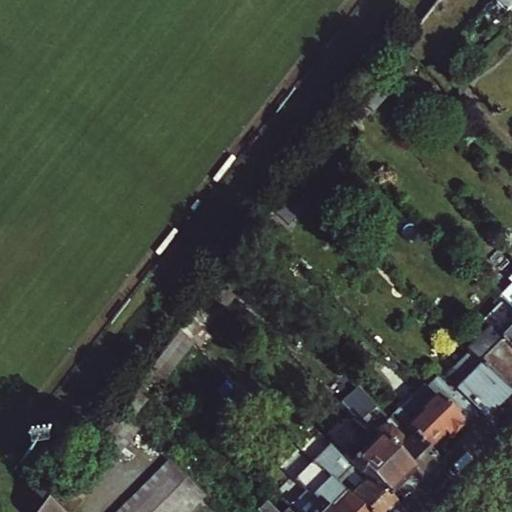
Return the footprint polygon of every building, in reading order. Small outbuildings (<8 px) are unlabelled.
[(511,0),(495,0),(494,2),(505,13),(511,6),(511,0)] [(511,287),(498,301),(502,304),(511,314),(511,287)] [(510,394),(511,392),(511,314),(502,304),(493,312),(507,326),(496,338),(489,331),(469,352),(471,355),(483,367),(510,394)] [(181,332),(166,351),(178,363),(193,344),(181,332)] [(166,351),(150,370),(163,383),(178,363),(166,351)] [(476,412),(484,421),(510,394),(483,367),(471,355),(458,368),(470,380),(457,393),(442,378),(427,393),(433,400),(460,427),(476,412)] [(366,430),(374,438),(420,485),(438,467),(425,455),(410,440),(390,420),(381,429),(368,415),(377,407),(358,387),(341,405),(366,430)] [(421,388),(398,412),(409,423),(433,400),(427,393),(421,388)] [(409,423),(398,412),(390,420),(410,440),(425,455),(442,437),(447,441),(460,427),(433,400),(409,423)] [(120,409),(111,420),(132,439),(139,429),(120,409)] [(111,420),(104,430),(124,449),(132,439),(111,420)] [(104,430),(96,440),(115,460),(124,449),(104,430)] [(354,468),(385,499),(396,488),(406,499),(420,485),(374,438),(366,430),(342,455),(345,459),(354,468)] [(115,460),(96,440),(88,450),(108,469),(115,460)] [(108,469),(88,450),(80,460),(100,480),(108,469)] [(345,459),(336,468),(345,477),(354,468),(345,459)] [(80,460),(71,471),(91,491),(100,480),(80,460)] [(170,460),(161,470),(178,488),(188,478),(170,460)] [(331,462),(321,471),(362,511),(392,511),(395,509),(385,499),(354,468),(345,477),(336,468),(331,462)] [(161,470),(151,480),(169,498),(178,488),(161,470)] [(71,471),(63,481),(83,501),(91,491),(71,471)] [(304,489),(325,509),(328,511),(362,511),(321,471),(304,489)] [(188,478),(178,488),(196,506),(206,496),(188,478)] [(151,480),(142,489),(160,507),(169,498),(151,480)] [(74,511),(83,501),(63,481),(54,493),(73,511),(74,511)] [(189,511),(196,506),(178,488),(169,498),(182,511),(189,511)] [(154,511),(160,507),(142,489),(133,499),(145,511),(154,511)] [(73,511),(54,493),(46,503),(54,511),(73,511)] [(182,511),(169,498),(160,507),(164,511),(182,511)] [(145,511),(133,499),(124,508),(128,511),(145,511)] [(328,511),(325,509),(323,511),(312,499),(306,501),(298,509),(297,511),(328,511)] [(54,511),(46,503),(39,511),(54,511)]
